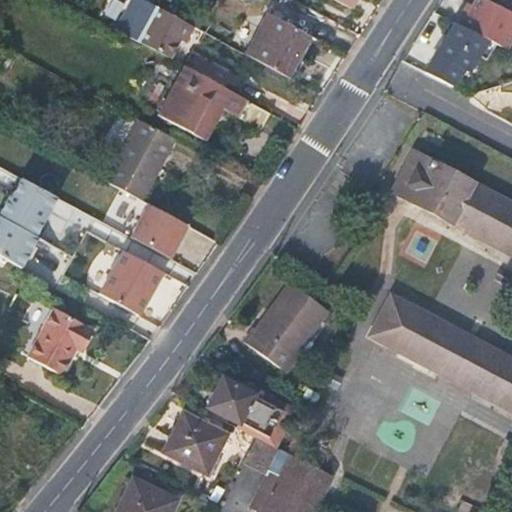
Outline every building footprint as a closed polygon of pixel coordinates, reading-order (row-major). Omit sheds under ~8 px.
[(331,0),(350,10),(355,0),(331,0)] [(511,0),(501,0),(498,5),(511,13),(511,0)] [(137,45),(168,62),(177,45),(186,28),(155,11),(137,45)] [(284,81),(308,36),(268,14),(244,59),(284,81)] [(182,48),(192,32),(186,28),(177,45),(182,48)] [(259,132),(268,115),(189,73),(180,89),(176,87),(166,104),(171,107),(163,121),(203,143),(220,112),(259,132)] [(142,200),(174,143),(137,122),(104,180),(142,200)] [(511,202),(416,151),(399,183),(409,188),(403,196),(511,253),(511,202)] [(0,254),(27,267),(62,195),(19,174),(0,211),(0,254)] [(409,188),(399,183),(394,192),(403,196),(409,188)] [(149,204),(130,238),(169,260),(189,226),(149,204)] [(115,262),(99,290),(149,319),(175,275),(127,246),(117,263),(115,262)] [(329,311),(292,285),(268,317),(259,329),(256,327),(246,342),(281,367),(284,367),(293,355),(296,357),(329,311)] [(511,358),(392,295),(375,327),(388,335),(384,342),(440,371),(444,364),(457,371),(454,379),(511,409),(511,358)] [(69,320),(32,298),(4,346),(38,366),(53,339),(57,342),(69,320)] [(388,335),(375,327),(370,334),(384,342),(388,335)] [(440,371),(454,379),(457,371),(444,364),(440,371)] [(242,421),(240,426),(259,437),(269,442),(274,429),(245,413),(256,393),(225,377),(210,404),(242,421)] [(226,435),(186,415),(166,451),(207,472),(226,435)] [(269,474),(271,472),(282,448),(269,442),(259,437),(245,462),(269,474)] [(312,511),(332,474),(293,454),(281,477),(271,472),(269,474),(253,508),(260,511),(312,511)] [(172,511),(178,502),(134,480),(117,511),(172,511)]
